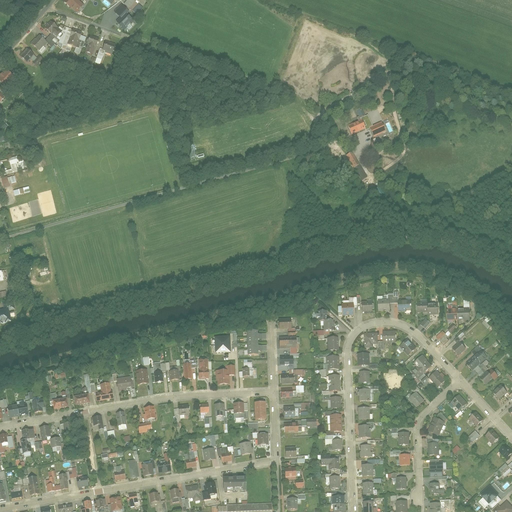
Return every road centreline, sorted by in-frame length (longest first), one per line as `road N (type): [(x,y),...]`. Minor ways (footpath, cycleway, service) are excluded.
road 1 (residential): [(353,511),(348,355),(357,332),(385,322),(411,329),(459,380)]
road 2 (residential): [(276,461),(0,509)]
road 3 (residential): [(273,392),(175,396),(0,428)]
road 4 (residential): [(459,380),(418,421),(420,497)]
